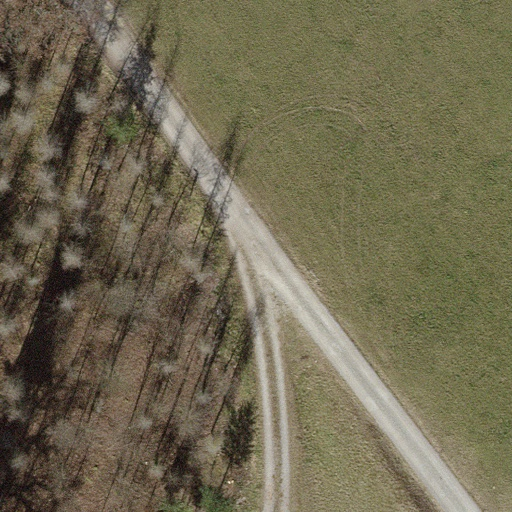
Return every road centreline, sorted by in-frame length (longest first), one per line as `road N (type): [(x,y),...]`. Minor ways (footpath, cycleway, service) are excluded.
road 1 (track): [(79,0),(461,511)]
road 2 (track): [(268,511),(280,449),(268,328),(239,218)]
